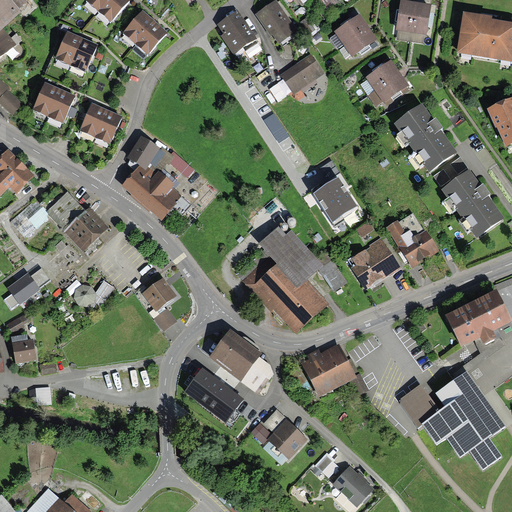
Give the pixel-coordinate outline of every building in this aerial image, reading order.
[(0,0),(0,58),(21,40),(16,34),(10,39),(1,28),(20,12),(17,9),(25,2),(23,0),(0,0)] [(86,0),(109,21),(129,0),(86,0)] [(271,36),(274,34),(280,43),(297,32),(276,0),(256,14),(271,36)] [(331,9),(339,3),(336,0),(324,0),(331,9)] [(431,4),(405,0),(401,0),(397,30),(399,30),(397,40),(423,44),(425,34),(427,34),(431,4)] [(148,54),(167,33),(142,10),(123,31),(148,54)] [(221,36),(233,55),(257,39),(239,11),(218,25),(224,34),(221,36)] [(330,39),(338,49),(344,45),(345,46),(340,50),(346,59),(351,55),(352,57),(359,52),(362,55),(371,48),(369,45),(377,39),(359,14),(352,19),(351,17),(341,24),(342,26),(334,32),(336,35),(330,39)] [(511,59),(511,54),(511,28),(466,15),(456,50),(497,62),(499,55),(511,59)] [(86,71),(98,44),(66,29),(53,56),(86,71)] [(311,54),(281,75),(295,95),(301,90),(303,93),(317,83),(315,80),(325,73),(311,54)] [(374,72),(366,78),(368,80),(361,85),(376,107),(385,100),(388,105),(409,90),(407,87),(409,85),(391,60),(383,66),(382,63),(372,70),(374,72)] [(0,103),(12,114),(22,102),(9,91),(11,89),(0,79),(0,103)] [(64,123),(75,96),(45,83),(33,109),(64,123)] [(511,97),(487,108),(495,127),(498,126),(507,145),(511,142),(511,97)] [(122,117),(92,103),(80,130),(110,143),(122,117)] [(416,154),(413,156),(421,167),(425,164),(431,173),(458,153),(443,131),(445,129),(436,117),(435,119),(424,104),(395,125),(401,133),(397,135),(406,148),(409,145),(416,154)] [(274,114),(264,120),(278,143),(288,136),(274,114)] [(123,185),(161,220),(173,208),(181,215),(191,204),(173,188),(175,185),(159,170),(156,174),(148,167),(161,147),(141,135),(127,158),(140,166),(123,185)] [(0,195),(10,187),(16,194),(35,176),(9,149),(0,157),(0,195)] [(167,160),(186,178),(193,171),(174,152),(167,160)] [(460,158),(451,164),(458,174),(467,168),(460,158)] [(443,170),(435,177),(441,186),(450,179),(443,170)] [(467,232),(472,229),(478,237),(505,218),(489,196),(491,195),(484,184),(482,186),(471,170),(443,190),(449,199),(445,202),(453,213),(457,211),(462,219),(459,221),(467,232)] [(358,208),(339,179),(314,195),(333,225),(358,208)] [(14,228),(24,240),(50,216),(83,252),(111,227),(91,206),(86,210),(68,191),(63,196),(56,188),(40,203),(35,198),(11,221),(16,226),(14,228)] [(397,220),(387,227),(413,268),(440,250),(426,228),(424,230),(413,213),(398,222),(397,220)] [(296,333),(328,304),(307,278),(323,265),(292,230),(287,235),(279,227),(261,243),(266,249),(244,268),(251,276),(244,281),(272,311),(274,309),(296,333)] [(398,267),(380,239),(369,246),(370,247),(349,261),(366,288),(379,279),(398,267)] [(63,240),(56,246),(65,258),(67,256),(73,263),(80,257),(69,243),(67,245),(63,240)] [(334,290),(347,282),(332,261),(320,269),(334,290)] [(42,269),(31,276),(40,288),(50,280),(42,269)] [(31,276),(28,272),(8,287),(13,294),(5,299),(12,308),(19,303),(20,305),(41,290),(40,288),(31,276)] [(177,295),(163,277),(142,294),(154,308),(149,312),(154,318),(165,309),(163,306),(177,295)] [(87,307),(95,313),(113,287),(104,281),(96,293),(91,286),(83,285),(76,289),(74,298),(79,305),(87,307)] [(496,328),(510,321),(495,293),(445,318),(460,346),(471,340),(478,354),(486,350),(484,344),(500,335),(496,328)] [(167,309),(154,319),(164,332),(177,322),(167,309)] [(26,313),(7,325),(14,335),(26,327),(24,325),(31,321),(26,313)] [(209,356),(258,393),(273,374),(270,365),(260,357),(262,353),(248,342),(230,329),(209,356)] [(11,337),(12,343),(28,340),(27,334),(11,337)] [(16,364),(36,360),(33,339),(28,340),(12,343),(16,364)] [(302,363),(319,397),(356,378),(339,345),(320,354),(318,350),(308,356),(310,359),(302,363)] [(57,372),(55,362),(40,365),(42,374),(57,372)] [(300,365),(292,370),(302,387),(310,382),(300,365)] [(184,391),(225,423),(244,399),(223,382),(203,367),(184,391)] [(465,372),(434,394),(444,409),(439,412),(419,385),(406,394),(405,393),(396,400),(416,429),(421,426),(434,444),(444,438),(458,457),(467,451),(481,469),(501,455),(488,438),(506,426),(484,395),(482,396),(465,372)] [(361,376),(352,380),(359,395),(367,391),(361,376)] [(51,387),(36,388),(36,390),(30,390),(31,403),(37,402),(37,406),(52,405),(51,387)] [(269,438),(286,457),(305,440),(289,424),(287,425),(275,412),(263,422),(274,434),(269,438)] [(257,428),(251,434),(263,447),(269,441),(257,428)] [(327,452),(314,466),(328,479),(339,467),(334,462),(335,460),(327,452)] [(350,511),(355,507),(357,508),(375,489),(350,467),(333,485),(342,493),(335,500),(349,511),(350,511)] [(92,511),(72,493),(63,502),(48,488),(25,511),(92,511)] [(1,495),(0,496),(0,511),(14,511),(15,511),(1,495)]
